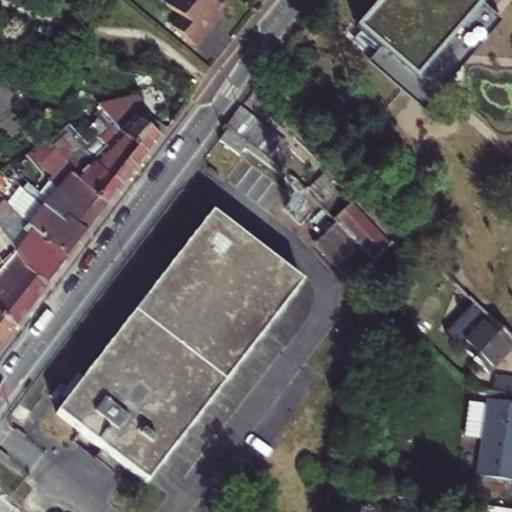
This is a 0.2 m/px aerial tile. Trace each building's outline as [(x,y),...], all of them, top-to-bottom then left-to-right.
[(170,27),(193,46),(212,23),(209,21),(225,2),(222,0),(165,0),(163,3),(178,16),(170,27)] [(487,0),(380,0),(357,28),(382,49),(371,60),(370,65),(424,113),(502,22),(483,5),(487,0)] [(110,121),(114,127),(150,154),(161,139),(161,136),(141,122),(137,102),(103,115),(110,121)] [(242,107),(227,126),(229,127),(250,144),(264,126),(242,107)] [(103,143),(106,146),(137,170),(150,154),(114,127),(110,121),(96,136),(103,143)] [(277,137),(264,126),(250,144),(269,160),(277,137)] [(82,149),(86,153),(95,144),(99,147),(103,143),(96,136),(82,149)] [(287,145),(277,137),(269,160),(285,173),(287,145)] [(106,146),(93,160),(125,185),(137,170),(106,146)] [(39,147),(32,151),(43,168),(52,162),(39,147)] [(64,167),(71,176),(109,206),(125,185),(93,160),(84,171),(80,167),(83,162),(75,155),(64,167)] [(333,167),(307,193),(326,213),(353,187),(333,167)] [(44,205),(24,190),(12,176),(2,183),(17,203),(35,217),(44,205)] [(58,190),(68,198),(98,220),(109,206),(71,176),(58,190)] [(362,194),(333,220),(336,223),(374,261),(373,263),(374,262),(377,264),(395,247),(393,244),(403,233),(381,212),(362,194)] [(68,198),(55,214),(64,221),(68,216),(89,232),(98,220),(68,198)] [(390,203),(381,212),(403,233),(406,237),(416,227),(390,203)] [(64,221),(55,214),(48,208),(43,216),(49,220),(42,230),(36,226),(32,231),(35,234),(68,259),(89,232),(68,216),(64,221)] [(148,483),(303,283),(213,212),(59,413),(148,483)] [(374,261),(336,223),(316,242),(356,284),(373,263),(374,261)] [(29,236),(18,252),(28,269),(49,284),(68,259),(35,234),(32,231),(27,225),(24,232),(29,236)] [(15,262),(0,282),(0,312),(17,326),(49,284),(28,269),(18,252),(13,244),(10,242),(0,228),(0,259),(7,256),(10,261),(13,259),(15,262)] [(381,301),(367,298),(359,340),(374,343),(381,301)] [(0,312),(0,347),(17,326),(0,312)] [(511,348),(511,338),(489,316),(461,344),(489,371),(511,348)] [(511,379),(497,377),(496,393),(511,395),(511,379)] [(511,479),(511,404),(490,401),(478,474),(511,479)]
